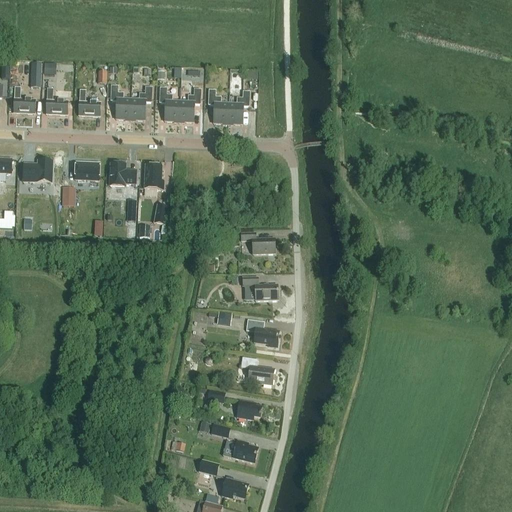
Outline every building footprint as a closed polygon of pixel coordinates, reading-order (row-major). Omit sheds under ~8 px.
[(2,65),(2,81),(10,81),(10,65),(2,65)] [(41,89),(42,66),(32,65),(31,89),(41,89)] [(56,76),(57,66),(45,65),(45,76),(56,76)] [(107,86),(108,74),(99,74),(98,85),(107,86)] [(131,122),(132,102),(132,101),(124,100),(124,95),(119,94),(119,88),(112,87),(111,103),(117,103),(117,121),(131,122)] [(132,101),(132,102),(131,122),(145,123),(146,104),(152,104),(153,89),(146,89),(146,96),(140,95),(140,101),(132,101)] [(36,117),(36,103),(21,102),(21,90),(16,90),(14,116),(36,117)] [(179,124),(180,105),(180,103),(173,103),(173,97),(167,97),(167,90),(160,90),(160,105),(166,105),(165,124),(179,124)] [(68,118),(69,105),(53,104),(54,92),(48,91),(47,117),(68,118)] [(180,103),(180,105),(179,124),(194,125),(194,107),(201,107),(202,92),(194,91),(194,98),(189,98),(188,104),(180,103)] [(228,126),(229,107),(229,105),(221,105),(222,99),(216,99),(216,92),(209,92),(208,107),(215,107),(214,126),(228,126)] [(101,120),(101,106),(86,105),(87,93),(81,93),(80,119),(101,120)] [(229,105),(229,107),(228,126),(242,127),(243,108),(250,109),(250,94),(243,93),(243,100),(237,100),(237,106),(229,105)] [(0,160),(0,183),(6,184),(6,176),(12,176),(13,162),(0,160)] [(24,166),(23,184),(52,185),(53,163),(38,162),(38,166),(24,166)] [(99,185),(100,167),(76,166),(75,184),(99,185)] [(126,168),(111,167),(110,189),(125,190),(125,187),(135,187),(136,174),(125,174),(126,168)] [(164,193),(164,184),(162,184),(163,170),(146,169),(145,192),(164,193)] [(62,196),(62,186),(54,185),(54,195),(62,196)] [(63,190),(63,207),(74,208),(75,190),(63,190)] [(128,218),(136,218),(137,202),(129,202),(128,218)] [(165,228),(169,211),(158,209),(155,226),(165,228)] [(0,221),(0,230),(15,231),(15,219),(13,218),(13,215),(5,214),(5,222),(0,221)] [(150,240),(151,228),(140,227),(140,240),(150,240)] [(253,257),(276,256),(275,240),(256,241),(256,235),(241,235),(242,243),(253,243),(253,257)] [(256,303),(279,303),(278,287),(259,288),(259,279),(243,280),(243,288),(255,288),(256,303)] [(232,315),(219,313),(218,326),(231,328),(232,315)] [(278,349),(280,334),(264,332),(265,324),(248,322),(247,333),(256,334),(254,344),(269,346),(268,348),(278,349)] [(241,369),(251,370),(249,384),(272,387),(274,371),(257,369),(258,361),(243,359),(241,369)] [(226,395),(209,392),(208,403),(224,405),(226,395)] [(260,420),(262,409),(256,408),(256,405),(240,402),(237,419),(253,422),(254,419),(260,420)] [(203,424),(200,433),(209,435),(211,426),(203,424)] [(230,432),(212,428),(210,436),(228,440),(230,432)] [(176,442),(174,449),(186,452),(187,445),(176,442)] [(255,466),(259,450),(247,447),(248,445),(238,442),(233,460),(255,466)] [(202,462),(199,474),(217,478),(220,466),(202,462)] [(247,495),(249,486),(227,481),(222,498),(233,501),(233,499),(244,501),(246,494),(247,495)]
